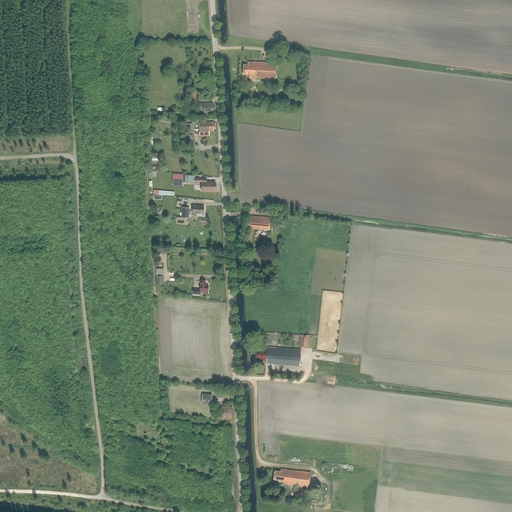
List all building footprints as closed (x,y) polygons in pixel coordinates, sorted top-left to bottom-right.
[(266,64),(266,63),(254,63),(247,63),(247,65),(243,66),(243,75),(249,75),(249,78),(252,78),(257,78),(257,79),(268,79),(268,78),(273,79),(276,79),(276,63),(270,63),(270,64),(266,64)] [(196,98),(195,91),(190,91),(191,104),(197,104),(197,109),(203,108),(203,113),(210,113),(210,111),(214,111),(214,105),(212,105),(212,103),(202,104),(202,102),(198,102),(197,98),(196,98)] [(199,133),(195,133),(195,137),(209,136),(209,131),(213,131),(213,129),(215,129),(215,124),(213,124),(213,122),(199,123),(199,127),(198,127),(198,131),(199,131),(199,133)] [(189,132),(184,132),(184,145),(186,145),(194,144),(193,132),(189,132)] [(173,174),(172,185),(182,186),(182,182),(183,175),(183,174),(173,174)] [(207,179),(195,179),(195,183),(202,183),(201,191),(215,191),(216,183),(207,183),(207,179)] [(204,206),(192,206),(192,214),(203,214),(204,206)] [(188,218),(189,208),(181,207),(181,218),(188,218)] [(270,231),(271,218),(250,216),(250,218),(248,218),(247,228),(250,228),(250,229),(254,229),(254,230),(270,231)] [(208,285),(205,285),(206,281),(200,281),(200,285),(200,287),(200,289),(196,289),(193,289),(193,290),(193,294),(196,294),(200,294),(208,294),(208,292),(208,291),(209,291),(209,289),(208,289),(208,286),(208,285)] [(308,349),(309,335),(300,334),(298,348),(308,349)] [(301,350),(267,347),(267,349),(264,348),(264,350),(257,349),(256,360),(265,361),(265,363),(299,366),(301,350)] [(211,404),(212,395),(202,394),(202,397),(202,403),(211,404)] [(221,406),(220,417),(230,418),(231,415),(232,415),(232,409),(231,409),(231,407),(221,406)] [(275,472),(274,480),(280,481),(280,482),(284,483),(284,484),(309,487),(310,473),(281,469),(281,472),(275,472)]
